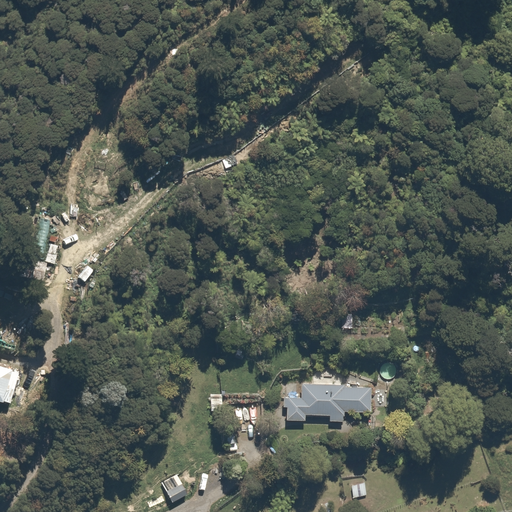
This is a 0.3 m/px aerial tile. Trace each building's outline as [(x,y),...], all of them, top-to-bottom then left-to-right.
[(44,236),(31,236),(31,258),(43,259),(44,236)] [(34,268),(21,268),(20,278),(33,279),(34,268)] [(12,370),(0,367),(0,403),(10,406),(15,387),(8,385),(12,370)] [(372,392),(304,384),(303,396),(284,394),(282,405),(287,406),(285,419),(307,421),(308,414),(329,417),(329,420),(345,422),(346,412),(369,415),(372,392)] [(223,394),(210,393),(208,408),(221,410),(223,394)] [(177,483),(164,491),(169,500),(183,492),(177,483)] [(363,484),(352,485),(353,497),(365,495),(363,484)]
